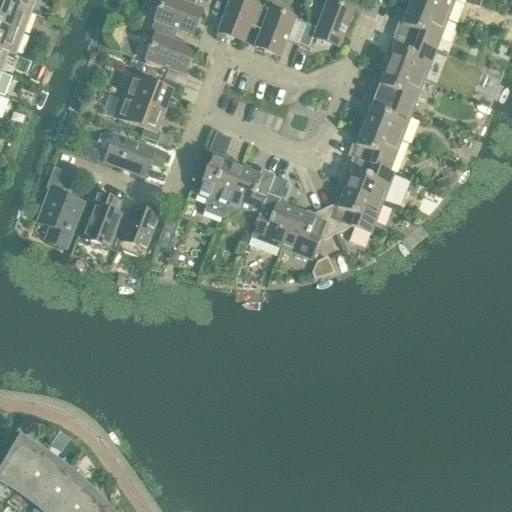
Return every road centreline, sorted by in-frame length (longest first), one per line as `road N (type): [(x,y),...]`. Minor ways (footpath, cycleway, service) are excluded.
road 1 (unclassified): [(72,169),(178,208),(202,137)]
road 2 (unclassified): [(339,127),(320,179),(202,137)]
road 3 (unclassified): [(202,137),(224,84),(339,127)]
road 4 (unclassified): [(339,127),(384,0)]
